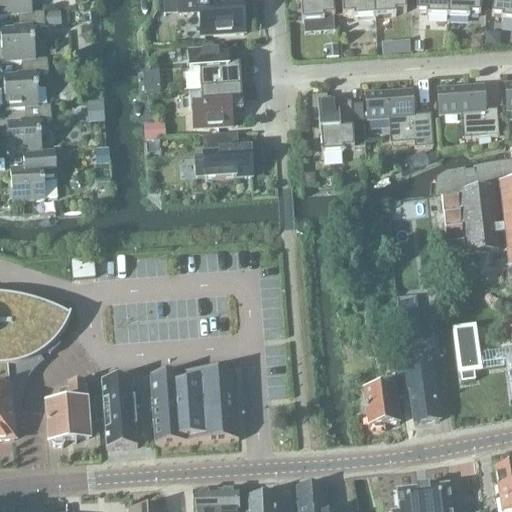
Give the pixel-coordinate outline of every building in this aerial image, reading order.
[(0,0),(0,18),(18,17),(32,16),(32,15),(30,0),(0,0)] [(177,0),(179,17),(199,16),(200,39),(244,36),(242,2),(207,5),(206,0),(177,0)] [(299,0),(299,2),(300,2),(302,24),(323,23),(323,20),(334,19),(332,0),(299,0)] [(374,19),(373,0),(340,0),(342,18),(353,17),(353,21),(374,19)] [(373,0),(374,19),(395,18),(395,15),(406,14),(405,0),(373,0)] [(427,18),(448,19),(448,0),(416,0),(416,15),(427,15),(427,18)] [(448,0),(448,19),(469,20),(469,17),(480,17),(480,0),(448,0)] [(502,22),(511,23),(511,0),(493,0),(491,18),(502,19),(502,22)] [(3,65),(21,64),(35,62),(33,29),(45,29),(44,14),(32,15),(32,16),(18,17),(19,29),(15,30),(15,32),(0,33),(1,46),(0,45),(0,60),(0,62),(2,62),(3,65)] [(410,43),(398,44),(399,57),(411,56),(410,43)] [(199,75),(200,93),(241,90),(239,66),(227,67),(226,53),(188,56),(189,76),(199,75)] [(6,112),(25,111),(25,110),(38,109),(36,76),(49,75),(48,61),(35,62),(21,64),(22,76),(18,76),(18,79),(4,80),(4,92),(2,92),(3,109),(6,108),(6,112)] [(159,73),(143,74),(144,94),(160,93),(159,73)] [(438,94),(438,92),(437,92),(438,117),(460,116),(462,142),(498,140),(497,113),(485,113),(483,89),(482,89),(482,91),(438,94)] [(241,90),(200,93),(202,111),(192,112),(193,132),(231,129),(230,115),(242,114),(241,90)] [(410,96),(366,99),(366,97),(365,97),(367,122),(388,121),(390,147),(414,145),(414,151),(433,150),(431,117),(413,118),(411,94),(410,94),(410,96)] [(326,98),(312,99),(313,122),(318,122),(319,134),(320,134),(321,156),(343,155),(343,152),(364,150),(361,110),(351,110),(351,104),(330,106),(330,101),(326,101),(326,98)] [(9,159),(28,157),(42,156),(42,155),(39,123),(52,122),(51,108),(38,109),(25,110),(25,111),(25,123),(21,123),(21,126),(7,127),(8,139),(5,139),(7,155),(9,155),(9,159)] [(202,155),(203,159),(194,159),(196,180),(204,179),(204,183),(252,180),(250,152),(232,153),(231,137),(203,139),(204,155),(202,155)] [(28,157),(29,169),(24,170),(24,172),(10,173),(11,186),(9,186),(10,202),(12,202),(12,205),(45,203),(45,202),(57,201),(54,154),(42,155),(42,156),(28,157)] [(441,199),(449,258),(467,256),(467,259),(507,254),(508,273),(510,291),(511,290),(511,190),(460,197),(441,199)] [(222,262),(222,237),(209,238),(209,262),(222,262)] [(16,301),(8,299),(3,299),(0,298),(0,443),(14,442),(12,421),(10,391),(20,390),(23,382),(26,375),(23,366),(29,364),(35,361),(39,359),(41,358),(46,354),(50,357),(61,346),(57,343),(59,340),(61,337),(65,331),(68,324),(70,321),(71,318),(69,317),(69,319),(63,316),(55,312),(54,303),(41,304),(41,307),(31,304),(23,302),(21,301),(16,301)] [(417,316),(398,318),(399,333),(418,331),(417,316)] [(511,322),(500,325),(502,338),(511,336),(511,322)] [(464,330),(453,331),(460,384),(474,383),(473,373),(503,369),(502,364),(506,364),(511,403),(511,402),(511,341),(510,342),(511,351),(477,356),(476,352),(464,330)] [(10,391),(12,421),(22,420),(21,401),(22,393),(25,387),(29,379),(34,372),(39,367),(43,365),(39,359),(35,361),(29,364),(23,366),(26,375),(23,382),(20,390),(10,391)] [(398,359),(385,360),(387,377),(399,375),(398,359)] [(432,370),(402,374),(405,395),(409,394),(414,427),(439,423),(432,370)] [(233,374),(149,380),(154,449),(238,443),(233,374)] [(368,430),(372,429),(375,431),(380,431),(382,428),(399,426),(394,381),(376,384),(377,392),(363,394),(368,430)] [(102,400),(94,401),(96,425),(104,424),(106,452),(137,450),(134,410),(142,409),(141,397),(133,398),(133,389),(126,390),(126,382),(101,384),(102,400)] [(68,386),(68,393),(59,393),(61,408),(46,409),(49,447),(52,447),(54,450),(63,449),(65,446),(76,445),(76,441),(89,440),(84,385),(68,386)] [(494,470),(501,511),(511,511),(511,465),(507,468),(494,470)] [(325,511),(324,488),(296,490),(298,511),(325,511)] [(449,511),(447,489),(427,491),(427,489),(425,489),(426,492),(418,492),(418,490),(416,490),(417,492),(397,495),(398,511),(449,511)] [(236,494),(215,495),(216,511),(238,511),(237,493),(236,493),(236,494)] [(216,511),(215,495),(193,495),(193,511),(216,511)] [(248,501),(248,511),(275,511),(275,499),(272,499),(268,497),(261,497),(261,498),(258,500),(248,501)]
